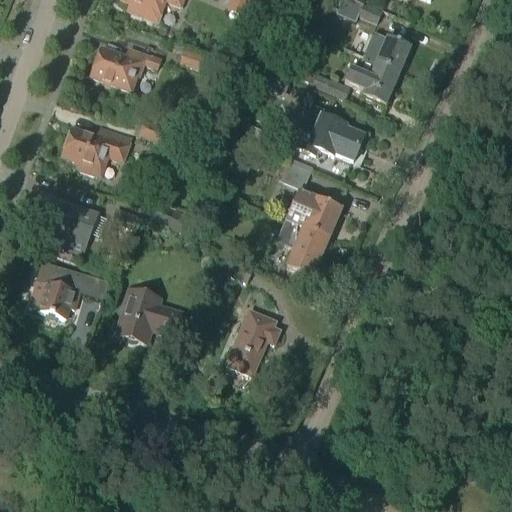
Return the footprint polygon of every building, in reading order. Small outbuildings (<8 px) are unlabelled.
[(179,14),(180,11),(184,0),(120,0),(120,3),(132,8),(129,15),(157,26),(165,8),(179,14)] [(250,0),(233,0),(231,5),(246,11),(250,0)] [(377,28),(382,16),(352,3),(347,15),(377,28)] [(284,28),(274,24),(269,35),(279,40),(284,28)] [(385,42),(374,37),(364,61),(399,77),(410,51),(386,41),(385,42)] [(126,62),(102,53),(91,81),(130,96),(136,80),(138,81),(143,69),(156,74),(159,65),(129,54),(126,62)] [(205,77),(210,63),(184,53),(179,67),(205,77)] [(399,77),(364,61),(357,76),(349,73),(344,87),(363,95),(361,100),(385,110),(399,77)] [(246,85),(280,100),(288,82),(253,68),(246,85)] [(344,104),(349,92),(316,79),(311,90),(344,104)] [(310,115),(294,151),(315,160),(317,154),(333,161),(334,159),(352,167),(363,141),(344,133),(345,131),(329,124),(332,119),(317,113),(310,115)] [(140,140),(191,158),(196,146),(145,128),(140,140)] [(100,143),(72,133),(62,162),(81,169),(79,176),(100,183),(107,161),(122,166),(127,152),(114,147),(117,139),(103,134),(100,143)] [(309,176),(287,167),(279,185),(301,195),(309,176)] [(309,200),(308,202),(297,198),(285,224),(328,243),(341,213),(309,200)] [(81,258),(85,250),(96,219),(47,202),(36,232),(49,237),(46,245),(81,258)] [(193,223),(155,207),(148,224),(186,240),(193,223)] [(130,233),(135,218),(115,212),(110,226),(130,233)] [(316,272),(328,243),(285,224),(275,246),(293,253),(290,261),(286,272),(311,282),(315,272),(316,272)] [(246,266),(252,251),(230,241),(223,256),(246,266)] [(226,261),(219,275),(245,288),(252,273),(226,261)] [(46,290),(35,286),(28,312),(39,315),(38,317),(64,324),(67,313),(72,314),(77,297),(47,288),(46,290)] [(115,339),(119,341),(123,342),(125,346),(128,348),(131,349),(135,348),(138,346),(146,349),(151,332),(158,334),(157,337),(173,342),(181,317),(158,310),(160,304),(128,294),(115,339)] [(213,302),(205,321),(214,325),(223,307),(221,306),(224,300),(216,296),(213,302)] [(273,349),(278,336),(272,333),(274,327),(249,316),(226,369),(251,380),(266,346),(273,349)]
